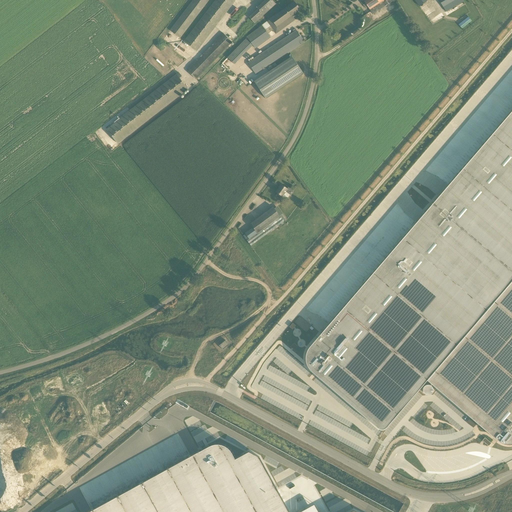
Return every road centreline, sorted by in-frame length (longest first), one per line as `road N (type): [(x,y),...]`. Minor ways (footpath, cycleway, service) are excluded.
road 1 (unclassified): [(0,370),(106,335),(190,281),(301,122),(316,50),(313,0)]
road 2 (unknown): [(511,12),(334,221)]
road 3 (unclassified): [(210,387),(396,487),(453,498)]
road 4 (unknown): [(0,401),(115,353),(151,365),(168,390)]
road 5 (unclassified): [(168,390),(23,511)]
